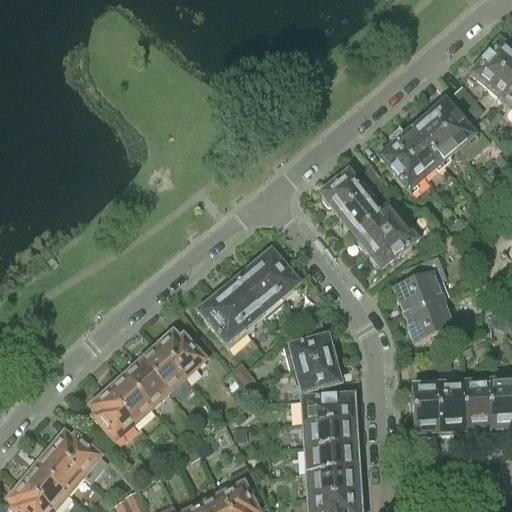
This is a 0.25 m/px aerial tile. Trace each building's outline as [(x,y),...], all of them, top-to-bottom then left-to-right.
[(475,85),(483,92),(511,58),(511,57),(510,54),(503,47),(499,48),(497,46),(486,59),(465,84),(472,89),(475,85)] [(511,58),(483,92),(502,107),(511,95),(511,58)] [(460,91),(452,98),(467,115),(474,106),(460,91)] [(511,95),(502,107),(511,115),(511,95)] [(483,115),(474,106),(467,115),(474,123),(483,115)] [(430,118),(428,119),(439,132),(437,133),(455,155),(465,146),(469,150),(476,144),(461,127),(453,119),(443,107),(441,109),(437,108),(431,114),(430,118)] [(416,130),(410,135),(442,173),(448,167),(444,164),(455,155),(437,133),(439,132),(428,119),(427,121),(423,120),(417,126),(416,130)] [(394,149),(392,150),(403,163),(404,162),(422,183),(433,174),(436,177),(442,173),(410,135),(405,140),(401,139),(394,145),(394,149)] [(416,195),(413,191),(422,183),(404,162),(403,163),(392,150),(391,151),(387,151),(381,157),(380,160),(378,162),(389,175),(396,183),(395,184),(409,201),(416,195)] [(511,167),(503,157),(494,165),(507,181),(511,176),(511,167)] [(359,175),(373,190),(381,184),(367,168),(359,175)] [(330,212),(336,220),(366,195),(361,189),(357,192),(346,178),(345,179),(344,178),(344,179),(338,181),(333,187),(334,188),(320,199),(321,201),(321,204),(326,211),(330,212)] [(484,209),(494,201),(488,194),(478,202),(484,209)] [(366,195),(336,220),(343,228),(342,231),(348,238),(351,238),(352,239),(378,218),(368,205),(372,202),(366,195)] [(378,218),(352,239),(357,246),(357,249),(362,256),(366,257),(367,259),(388,242),(387,240),(400,229),(392,219),(393,219),(387,212),(379,218),(378,218)] [(465,224),(461,219),(457,223),(466,233),(476,227),(470,220),(465,224)] [(466,233),(457,223),(451,228),(459,237),(466,233)] [(388,242),(367,259),(369,260),(368,264),(374,271),(377,271),(379,273),(392,263),(401,257),(418,244),(413,236),(408,240),(400,229),(387,240),(388,242)] [(442,233),(435,237),(441,249),(448,244),(442,233)] [(248,269),(251,273),(278,304),(297,289),(289,280),(290,279),(278,265),(277,266),(269,257),(265,261),(264,260),(262,262),(260,260),(248,269)] [(401,318),(402,321),(441,306),(434,287),(444,283),(436,262),(413,270),(418,284),(392,294),(398,311),(401,310),(404,317),(401,318)] [(244,273),(230,284),(260,320),(278,304),(251,273),(247,277),(244,273)] [(221,299),(216,302),(246,338),(253,332),(250,328),(260,320),(230,284),(218,294),(221,299)] [(217,340),(227,353),(246,338),(216,302),(213,298),(202,307),(204,310),(201,312),(202,313),(197,317),(205,326),(204,327),(216,341),(217,340)] [(441,306),(402,321),(403,324),(406,323),(409,330),(406,331),(413,348),(439,338),(444,351),(467,343),(459,321),(449,325),(441,306)] [(311,318),(299,329),(305,336),(318,325),(311,318)] [(510,326),(492,319),(487,330),(506,337),(510,326)] [(335,364),(331,348),(327,350),(325,342),(316,344),(314,335),(323,333),(321,323),(318,325),(305,336),(294,340),(297,349),(282,353),(288,377),(293,376),(335,364)] [(164,340),(156,348),(158,351),(156,352),(184,383),(203,366),(181,342),(178,345),(171,338),(166,342),(164,340)] [(150,358),(148,355),(139,363),(141,365),(139,367),(167,399),(184,383),(156,352),(150,358)] [(335,364),(293,376),(300,398),(302,397),(303,403),(331,403),(328,391),(338,388),(336,381),(340,379),(335,364)] [(133,373),(131,371),(122,379),(124,381),(121,383),(150,414),(167,399),(139,367),(133,373)] [(238,369),(229,376),(243,392),(252,385),(238,369)] [(118,383),(109,391),(111,393),(103,400),(131,431),(150,414),(121,383),(120,385),(118,383)] [(511,386),(487,388),(490,434),(492,438),(503,437),(505,433),(511,432),(511,386)] [(487,388),(461,389),(464,435),(467,439),(478,438),(480,434),(490,434),(487,388)] [(461,389),(436,391),(438,437),(441,441),(452,440),(454,436),(464,435),(461,389)] [(436,391),(409,392),(412,438),(413,438),(416,442),(427,441),(429,437),(438,437),(436,391)] [(92,423),(114,447),(131,431),(103,400),(101,398),(92,406),(94,408),(89,412),(96,419),(92,423)] [(349,402),(331,403),(303,403),(301,404),(302,429),(351,427),(350,423),(354,423),(353,410),(350,411),(349,402)] [(351,427),(302,429),(304,454),(352,451),(352,448),(356,448),(355,435),(351,435),(351,427)] [(205,440),(196,430),(189,437),(197,446),(201,442),(202,442),(205,440)] [(56,442),(49,451),(51,453),(49,455),(81,482),(98,462),(73,441),(70,445),(63,439),(59,444),(56,442)] [(201,442),(197,446),(193,449),(199,459),(207,453),(202,442),(201,442)] [(184,456),(189,466),(199,459),(193,449),(184,456)] [(352,451),(304,454),(306,478),(354,475),(354,472),(357,472),(356,459),(353,459),(352,451)] [(163,461),(168,467),(173,463),(178,460),(173,453),(163,461)] [(81,482),(49,455),(44,461),(42,459),(37,465),(34,468),(36,470),(34,472),(66,500),(81,482)] [(154,478),(136,464),(129,473),(144,486),(147,483),(154,478)] [(56,511),(66,500),(34,472),(33,475),(30,473),(29,475),(23,482),(25,484),(20,490),(46,511),(56,511)] [(267,511),(246,472),(227,481),(233,493),(220,500),(225,511),(267,511)] [(166,487),(160,474),(154,478),(160,491),(166,487)] [(354,475),(306,478),(307,502),(355,499),(355,496),(359,496),(358,483),(354,483),(354,475)] [(46,511),(20,490),(18,491),(16,490),(8,499),(10,501),(6,506),(13,511),(46,511)] [(143,511),(136,496),(125,502),(129,511),(143,511)] [(355,499),(307,502),(307,511),(359,511),(359,501),(356,502),(355,499)] [(225,511),(220,500),(198,511),(197,511),(225,511)] [(108,511),(112,509),(102,501),(98,506),(104,511),(108,511)] [(114,509),(115,511),(129,511),(125,502),(114,509)]
